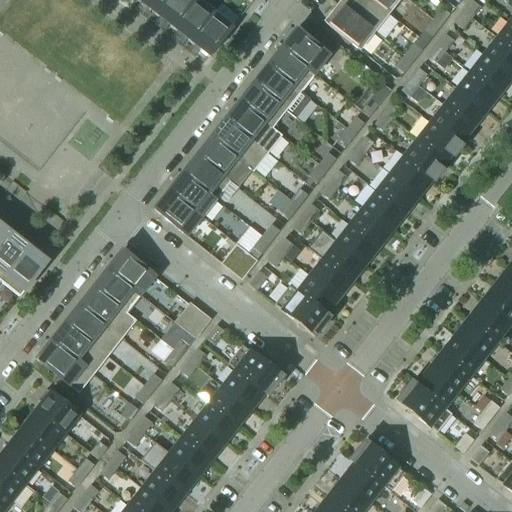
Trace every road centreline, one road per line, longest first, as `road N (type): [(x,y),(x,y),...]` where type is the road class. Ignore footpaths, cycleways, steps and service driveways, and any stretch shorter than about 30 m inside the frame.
road 1 (residential): [(339,393),(117,220)]
road 2 (residential): [(117,220),(290,0)]
road 3 (residential): [(339,393),(511,173)]
road 4 (residential): [(490,511),(339,393)]
road 5 (residential): [(0,367),(117,220)]
road 6 (residential): [(247,511),(339,393)]
